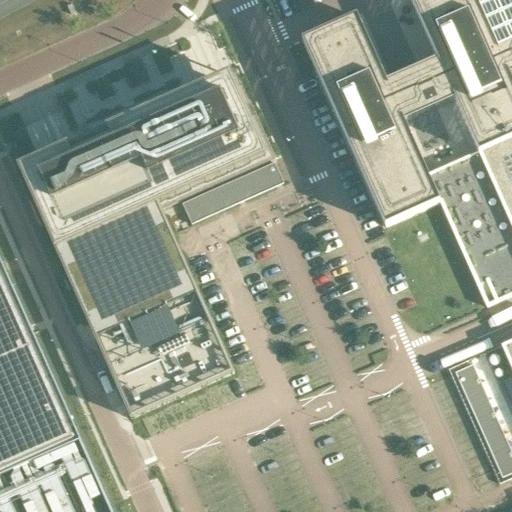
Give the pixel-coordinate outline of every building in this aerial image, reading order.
[(357,18),(303,42),(386,228),(440,204),(487,308),(511,297),(511,342),(501,347),(511,371),(511,0),(410,0),(437,61),(387,84),(357,18)] [(39,158),(19,167),(125,405),(132,420),(234,374),(161,211),(276,160),(255,115),(250,117),(236,87),(235,87),(230,74),(155,107),(154,107),(82,139),(68,145),(62,148),(61,148),(39,158)] [(274,164),(182,205),(191,225),(239,204),(245,202),(284,184),(274,164)] [(0,511),(113,511),(93,466),(0,260),(0,511)] [(511,453),(473,366),(455,374),(502,479),(511,474),(511,453)]
